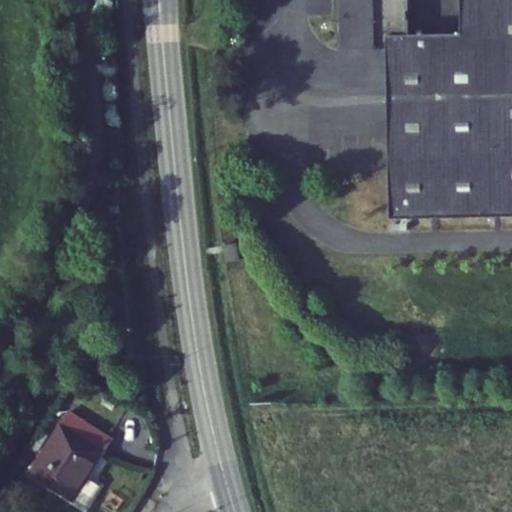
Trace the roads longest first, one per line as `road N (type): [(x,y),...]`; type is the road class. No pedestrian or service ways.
road 1 (tertiary): [(223,475),(190,313),(162,38)]
road 2 (unknown): [(0,335),(65,230),(98,126),(87,0)]
